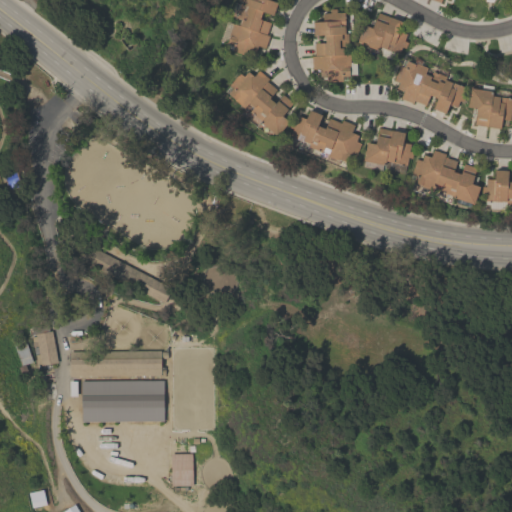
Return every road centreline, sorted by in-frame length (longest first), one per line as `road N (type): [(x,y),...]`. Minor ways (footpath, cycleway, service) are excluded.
road 1 (secondary): [(0,9),(140,120),(213,164),(392,230),(511,249)]
road 2 (residential): [(511,26),(478,33),(394,0),(290,24),(289,48),(296,76),(329,105),(387,109),(484,151),(511,150)]
